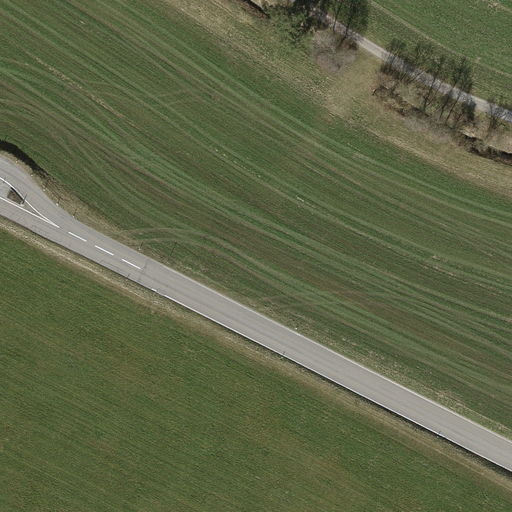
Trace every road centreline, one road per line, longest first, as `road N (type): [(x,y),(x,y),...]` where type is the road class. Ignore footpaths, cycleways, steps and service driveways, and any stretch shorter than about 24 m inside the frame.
road 1 (tertiary): [(51,223),(511,456)]
road 2 (track): [(300,0),(439,85),(511,117)]
